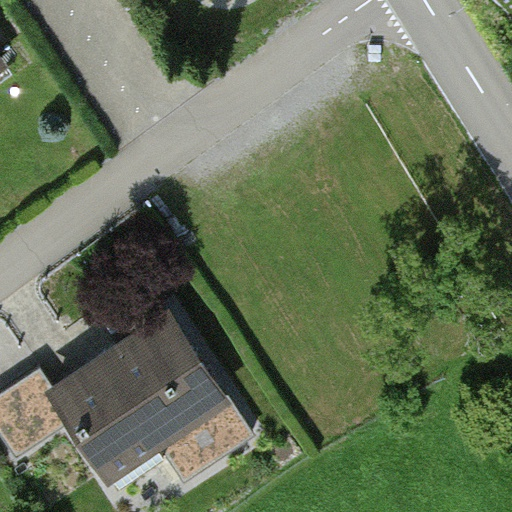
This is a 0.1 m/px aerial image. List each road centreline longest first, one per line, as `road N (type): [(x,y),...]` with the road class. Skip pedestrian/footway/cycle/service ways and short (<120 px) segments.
road 1 (residential): [(0,274),(394,0)]
road 2 (tertiary): [(511,129),(430,0)]
